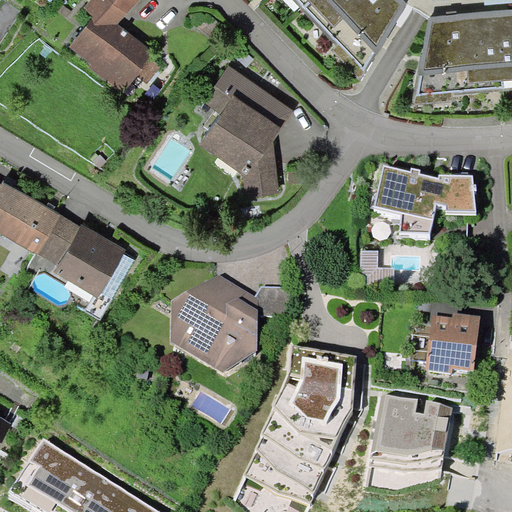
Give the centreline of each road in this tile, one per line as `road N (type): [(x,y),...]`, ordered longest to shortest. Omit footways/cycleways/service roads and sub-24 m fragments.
road 1 (residential): [(370,131),(298,221),(246,247),(218,249),(159,235),(0,143)]
road 2 (residential): [(496,141),(505,291),(500,354)]
road 3 (residential): [(218,0),(370,131)]
road 4 (residential): [(370,131),(496,141)]
